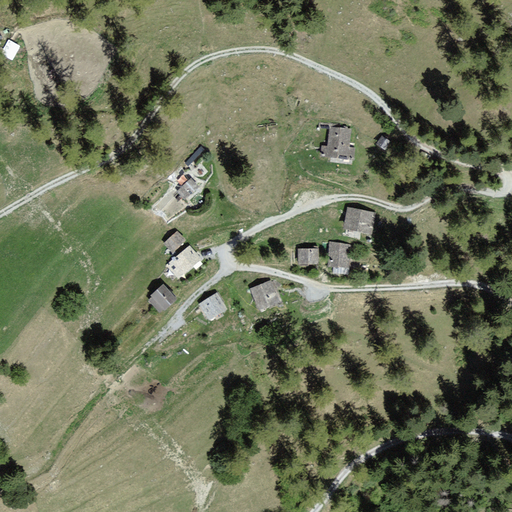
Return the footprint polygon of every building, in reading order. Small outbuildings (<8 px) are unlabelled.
[(351,129),(329,127),(327,145),(321,145),(320,156),(354,159),(355,147),(349,146),(351,129)] [(390,141),(382,135),(376,143),(385,149),(390,141)] [(201,146),(184,162),(188,166),(204,149),(201,146)] [(191,178),(176,191),(186,201),(201,188),(191,178)] [(376,212),(348,206),(343,227),(371,233),(376,212)] [(177,230),(164,243),(172,252),(186,239),(177,230)] [(350,243),(329,242),(328,265),(348,267),(350,243)] [(171,265),(168,267),(177,279),(201,259),(189,245),(169,262),(171,265)] [(318,248),(298,248),(298,263),(318,263),(318,248)] [(272,280),(251,289),(261,311),(282,302),(272,280)] [(177,298),(163,283),(150,294),(152,296),(148,299),(159,312),(163,308),(164,309),(177,298)] [(227,308),(217,291),(198,303),(209,320),(227,308)]
